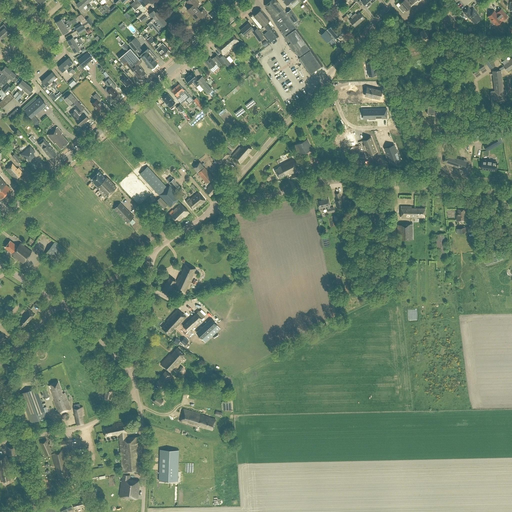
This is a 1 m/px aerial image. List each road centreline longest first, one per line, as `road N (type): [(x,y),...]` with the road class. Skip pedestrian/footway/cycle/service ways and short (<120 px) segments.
road 1 (secondary): [(0,216),(199,42)]
road 2 (unclassified): [(430,187),(326,182),(212,213)]
road 3 (residential): [(212,213),(325,77)]
road 4 (residential): [(134,379),(152,252)]
road 5 (residential): [(325,77),(349,125),(418,135)]
